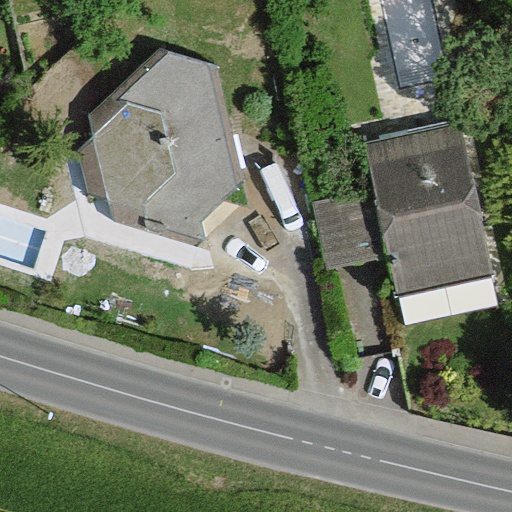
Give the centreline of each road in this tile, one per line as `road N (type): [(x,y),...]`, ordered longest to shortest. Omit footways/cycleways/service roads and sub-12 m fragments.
road 1 (tertiary): [(511,490),(163,404),(0,353)]
road 2 (unknown): [(385,460),(381,344),(356,203)]
